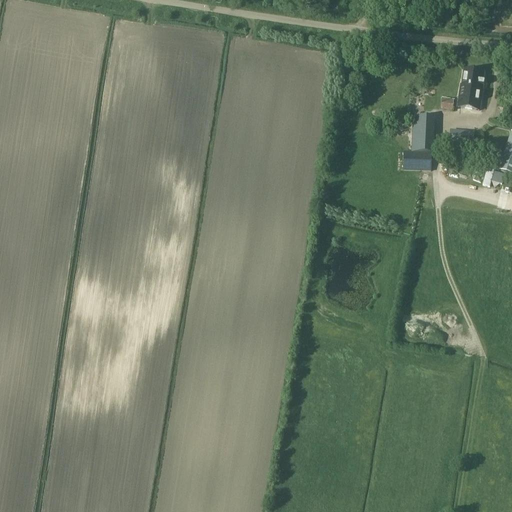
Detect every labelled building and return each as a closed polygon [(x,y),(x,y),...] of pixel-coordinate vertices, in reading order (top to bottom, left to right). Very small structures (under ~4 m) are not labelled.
[(479,112),(483,86),(482,86),(484,73),(464,70),(462,86),(461,86),(457,109),(479,112)] [(453,113),(455,101),(442,99),(440,111),(453,113)] [(429,172),(431,118),(413,117),(412,153),(403,153),(403,171),(429,172)] [(511,133),(501,170),(511,173),(511,133)] [(449,142),(474,143),(474,135),(450,134),(449,142)]
